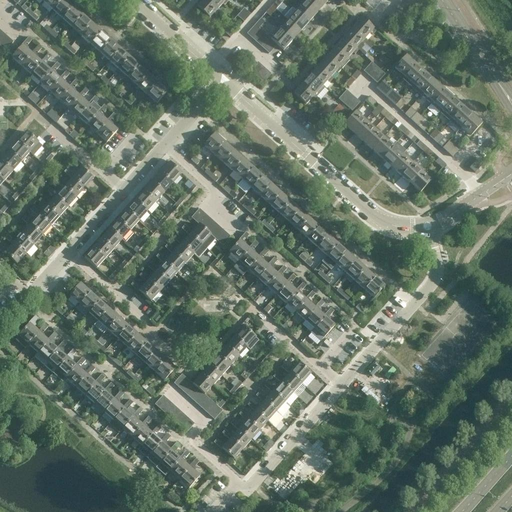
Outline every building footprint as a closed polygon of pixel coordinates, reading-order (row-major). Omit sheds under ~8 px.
[(45,0),(44,2),(53,11),(62,0),(45,0)] [(65,0),(62,0),(53,11),(62,19),(73,7),(65,0)] [(221,11),(208,0),(203,0),(197,7),(209,19),(214,14),(216,16),(221,11)] [(229,2),(227,0),(208,0),(221,11),(218,8),(222,4),(224,7),(229,2)] [(282,3),(278,0),(276,0),(272,6),(276,10),(282,3)] [(317,13),(302,0),(301,0),(302,0),(304,2),(300,6),(298,4),(294,9),(309,22),(317,13)] [(302,0),(317,13),(325,3),(321,0),(302,0)] [(405,0),(403,0),(401,3),(409,11),(413,7),(405,0)] [(401,3),(396,8),(405,16),(409,11),(401,3)] [(276,10),(272,6),(265,13),(269,17),(276,10)] [(73,7),(62,19),(72,28),(83,16),(73,7)] [(405,16),(396,8),(393,12),(402,20),(405,16)] [(30,17),(33,14),(27,9),(25,12),(30,17)] [(240,12),(247,18),(250,15),(244,9),(240,12)] [(290,14),(286,18),(301,32),(309,22),(294,9),(293,10),(296,12),(292,16),(290,14)] [(237,16),(244,22),(247,18),(240,12),(237,16)] [(393,12),(388,17),(397,25),(402,20),(393,12)] [(83,16),(72,28),(81,36),(92,24),(83,16)] [(301,32),(286,18),(285,19),(287,21),(284,25),(281,23),(277,28),(292,41),(301,32)] [(361,18),(352,27),(367,41),(367,40),(365,38),(369,34),(371,36),(376,31),(361,18)] [(247,34),(251,38),(259,29),(259,28),(264,22),(260,19),(255,25),(247,34)] [(92,24),(81,36),(91,44),(101,32),(92,24)] [(49,34),(52,31),(46,26),(43,28),(49,34)] [(352,27),(344,37),(358,50),(359,49),(357,47),(360,43),(363,45),(367,41),(352,27)] [(223,31),(230,38),(233,34),(226,28),(223,31)] [(273,33),(269,37),(269,38),(273,41),(277,45),(284,51),(292,41),(277,28),(277,29),(279,31),(275,35),(273,33)] [(259,29),(251,38),(256,42),(264,33),(259,29)] [(101,32),(91,44),(100,53),(111,41),(101,32)] [(264,33),(256,42),(260,46),(268,37),(264,33)] [(4,34),(0,39),(0,46),(1,47),(9,38),(4,34)] [(268,37),(260,46),(265,50),(273,41),(269,38),(269,37),(268,37)] [(344,37),(335,46),(350,60),(351,59),(348,57),(352,52),(354,55),(358,50),(344,37)] [(9,38),(1,47),(5,51),(13,42),(9,38)] [(111,41),(100,53),(110,61),(120,49),(111,41)] [(277,45),(273,41),(265,50),(269,54),(277,45)] [(68,51),(71,48),(65,42),(62,45),(68,51)] [(32,54),(22,46),(10,60),(12,61),(13,59),(21,66),(19,68),(20,68),(32,54)] [(350,60),(335,46),(327,56),(342,69),(350,60)] [(120,49),(110,61),(119,70),(130,58),(120,49)] [(32,54),(20,68),(21,69),(22,68),(30,75),(29,76),(29,77),(41,63),(32,54)] [(327,56),(318,65),(333,79),(333,78),(331,76),(335,72),(337,74),(342,69),(327,56)] [(398,76),(402,80),(416,65),(406,56),(394,69),(399,74),(398,76)] [(130,58),(119,70),(128,78),(139,66),(130,58)] [(87,68),(90,65),(84,59),(81,62),(87,68)] [(257,62),(249,71),(254,75),(262,66),(257,62)] [(371,62),(363,71),(368,76),(376,67),(371,62)] [(41,63),(29,77),(30,78),(32,76),(40,83),(38,85),(39,85),(51,71),(41,63)] [(318,65),(310,75),(325,88),(325,87),(323,85),(327,81),(329,83),(333,79),(318,65)] [(416,65),(402,80),(403,80),(405,78),(409,82),(407,84),(412,88),(425,73),(416,65)] [(139,66),(128,78),(138,87),(149,75),(139,66)] [(262,66),(254,75),(259,80),(267,71),(262,66)] [(376,67),(368,76),(372,80),(380,71),(376,67)] [(51,71),(39,85),(40,86),(41,84),(49,92),(48,93),(48,94),(60,80),(51,71)] [(267,71),(259,80),(263,83),(271,74),(267,71)] [(351,77),(355,81),(361,74),(357,71),(351,77)] [(380,71),(372,80),(377,83),(385,74),(380,71)] [(425,73),(412,88),(416,92),(421,96),(435,81),(425,73)] [(149,75),(138,87),(147,95),(158,83),(149,75)] [(310,75),(302,84),(316,98),(317,97),(314,95),(318,90),(321,93),(325,88),(310,75)] [(103,76),(100,79),(106,84),(109,81),(103,76)] [(345,84),(347,86),(349,88),(355,81),(351,77),(345,84)] [(60,80),(48,94),(49,94),(50,93),(59,100),(70,88),(60,80)] [(435,81),(421,96),(422,97),(424,95),(428,99),(426,101),(431,105),(444,90),(435,81)] [(386,85),(382,82),(376,89),(380,92),(386,85)] [(158,83),(147,95),(157,104),(168,92),(158,83)] [(316,98),(302,84),(293,94),(305,105),(310,100),(312,102),(316,98)] [(70,88),(59,100),(58,102),(59,103),(60,102),(68,109),(79,97),(70,88)] [(346,90),(338,99),(343,104),(351,95),(346,90)] [(444,90),(431,105),(432,106),(433,104),(438,107),(436,109),(440,113),(453,98),(444,90)] [(125,101),(127,98),(122,93),(119,96),(125,101)] [(347,108),(355,99),(351,95),(343,104),(347,108)] [(372,106),(376,102),(369,96),(365,100),(372,106)] [(395,106),(401,99),(397,96),(391,103),(395,106)] [(79,97),(68,109),(69,109),(67,111),(68,112),(70,110),(78,117),(76,119),(89,105),(79,97)] [(453,98),(440,113),(441,114),(443,112),(447,116),(446,118),(449,122),(463,107),(453,98)] [(355,99),(347,108),(351,111),(359,102),(355,99)] [(395,106),(399,109),(405,103),(401,99),(395,106)] [(89,105),(76,119),(78,120),(79,118),(87,125),(86,127),(98,113),(89,105)] [(384,117),(388,113),(381,107),(378,111),(384,117)] [(463,107),(449,122),(450,122),(452,120),(456,124),(454,126),(459,130),(472,115),(463,107)] [(415,124),(421,117),(410,108),(404,115),(415,124)] [(357,110),(344,125),(353,134),(367,119),(366,118),(364,120),(360,117),(362,115),(357,110)] [(98,113),(86,127),(87,128),(88,127),(96,134),(95,136),(108,122),(98,113)] [(391,123),(395,119),(388,113),(384,117),(391,123)] [(472,115),(459,130),(460,130),(461,128),(465,132),(464,134),(469,139),(482,124),(472,115)] [(429,125),(424,119),(421,117),(415,124),(418,126),(423,131),(429,125)] [(371,123),(367,119),(353,134),(363,142),(376,128),(375,127),(373,129),(369,125),(371,123)] [(117,131),(108,122),(95,136),(96,137),(98,135),(106,143),(117,131)] [(404,134),(407,130),(400,124),(397,128),(404,134)] [(380,131),(376,128),(363,142),(372,151),(385,136),(385,135),(383,137),(378,134),(380,131)] [(410,140),(414,136),(407,130),(404,134),(410,140)] [(433,140),(439,133),(435,130),(429,136),(433,140)] [(42,147),(26,132),(17,142),(29,153),(33,156),(42,147)] [(433,140),(436,143),(443,136),(439,133),(433,140)] [(225,142),(215,134),(204,146),(214,154),(225,142)] [(390,140),(385,136),(372,151),(382,159),(395,144),(394,143),(392,146),(388,142),(390,140)] [(422,151),(426,147),(419,141),(416,145),(422,151)] [(29,153),(17,142),(8,151),(21,162),(29,153)] [(234,151),(225,143),(225,142),(214,154),(223,163),(234,151)] [(449,142),(442,149),(452,157),(458,150),(449,142)] [(400,149),(395,144),(382,159),(391,168),(404,153),(404,152),(402,155),(398,151),(400,149)] [(429,157),(433,153),(426,147),(422,151),(429,157)] [(21,162),(8,151),(0,160),(0,161),(12,172),(21,162)] [(243,159),(235,152),(234,151),(223,163),(232,171),(243,159)] [(414,161),(404,153),(391,168),(400,176),(414,161)] [(53,157),(50,154),(45,160),(48,163),(53,157)] [(191,160),(196,165),(199,162),(193,157),(191,160)] [(442,168),(445,164),(438,158),(435,162),(442,168)] [(243,159),(232,171),(242,180),(253,168),(243,159)] [(477,160),(469,168),(475,173),(482,165),(477,160)] [(12,172),(0,161),(0,178),(3,181),(12,172)] [(423,170),(414,161),(400,176),(410,184),(423,170)] [(181,174),(169,163),(161,173),(173,184),(181,174)] [(262,176),(255,170),(253,168),(242,180),(251,188),(262,176)] [(81,169),(76,174),(74,173),(71,173),(66,169),(63,173),(71,179),(72,178),(84,189),(85,191),(87,189),(85,188),(93,180),(81,169)] [(210,177),(213,175),(207,169),(204,172),(210,177)] [(423,170),(410,184),(420,193),(431,181),(426,176),(428,174),(423,170)] [(173,184),(161,173),(152,182),(164,193),(173,184)] [(272,185),(262,176),(251,188),(261,197),(272,185)] [(71,179),(64,188),(76,199),(77,200),(78,198),(77,197),(84,189),(72,178),(71,179)] [(164,193),(152,182),(144,192),(156,203),(164,193)] [(272,185),(261,197),(270,205),(281,193),(272,185)] [(223,189),(234,199),(237,196),(226,186),(223,189)] [(19,195),(24,189),(21,187),(16,193),(19,195)] [(55,197),(67,208),(69,209),(70,208),(69,207),(76,199),(64,188),(55,197)] [(156,203),(144,192),(135,201),(147,212),(156,203)] [(281,193),(270,205),(280,214),(290,202),(281,193)] [(55,197),(47,207),(59,218),(60,219),(62,217),(60,216),(67,208),(55,197)] [(147,212),(135,201),(127,211),(139,222),(147,212)] [(300,210),(290,202),(280,214),(289,222),(300,210)] [(245,203),(242,206),(248,211),(250,208),(245,203)] [(47,207),(38,216),(50,227),(51,228),(53,227),(52,226),(59,218),(47,207)] [(191,218),(196,222),(204,213),(199,209),(191,218)] [(309,219),(300,210),(289,222),(298,231),(309,219)] [(139,222),(127,211),(118,220),(130,231),(139,222)] [(204,213),(196,222),(198,224),(200,226),(208,217),(204,213)] [(50,227),(38,216),(30,226),(42,237),(43,238),(44,236),(43,235),(50,227)] [(162,225),(167,219),(164,217),(159,222),(162,225)] [(208,217),(200,226),(205,231),(213,221),(208,217)] [(319,227),(309,219),(298,231),(308,239),(319,227)] [(118,220),(110,229),(122,240),(125,243),(133,234),(130,231),(118,220)] [(266,228),(269,225),(263,220),(261,223),(266,228)] [(213,221),(205,231),(209,235),(217,226),(213,221)] [(205,231),(200,226),(198,224),(189,234),(207,250),(215,240),(214,239),(209,235),(205,231)] [(30,226),(21,235),(33,246),(35,247),(36,246),(35,245),(42,237),(30,226)] [(217,226),(209,235),(214,239),(222,230),(217,226)] [(328,236),(319,227),(308,239),(317,248),(328,236)] [(122,240),(110,229),(101,239),(114,250),(122,240)] [(222,230),(214,239),(215,240),(218,243),(226,234),(222,230)] [(189,234),(188,236),(181,244),(193,255),(198,259),(207,250),(189,234)] [(226,234),(218,243),(223,247),(231,238),(226,234)] [(21,235),(13,245),(25,255),(26,257),(28,255),(26,254),(33,246),(21,235)] [(337,244),(328,236),(317,248),(327,256),(337,244)] [(285,245),(288,242),(282,237),(279,240),(285,245)] [(114,250),(101,239),(93,248),(105,259),(114,250)] [(249,249),(240,241),(229,253),(238,262),(249,249)] [(181,244),(180,245),(173,253),(185,264),(193,255),(181,244)] [(337,244),(327,256),(336,265),(347,253),(337,244)] [(25,255),(13,245),(4,254),(16,265),(17,265),(18,266),(19,264),(18,263),(25,255)] [(105,259),(93,248),(84,258),(96,269),(105,259)] [(259,258),(249,249),(238,262),(248,270),(259,258)] [(132,252),(130,254),(125,260),(128,263),(135,254),(132,252)] [(173,253),(166,261),(158,254),(155,257),(163,264),(164,263),(176,274),(185,264),(173,253)] [(356,261),(347,253),(336,265),(345,273),(356,261)] [(304,262),(307,259),(301,254),(298,257),(304,262)] [(259,258),(248,270),(257,278),(268,266),(259,258)] [(128,263),(125,260),(116,269),(119,272),(128,263)] [(366,269),(356,261),(345,273),(355,281),(366,269)] [(164,263),(163,264),(156,272),(168,283),(176,274),(164,263)] [(277,275),(268,266),(257,278),(266,287),(277,275)] [(366,269),(355,281),(364,290),(375,278),(366,269)] [(323,279),(326,276),(320,271),(317,274),(323,279)] [(156,272),(154,274),(147,282),(159,293),(168,283),(156,272)] [(287,283),(277,275),(266,287),(276,295),(287,283)] [(375,278),(364,290),(374,299),(385,287),(375,278)] [(159,293),(147,282),(138,291),(151,302),(159,293)] [(296,292),(287,283),(276,295),(285,304),(296,292)] [(79,305),(90,293),(80,284),(69,296),(79,305)] [(306,300),(296,292),(285,304),(295,312),(306,300)] [(88,313),(99,301),(91,294),(90,293),(79,305),(80,306),(88,313)] [(315,309),(306,300),(295,312),(304,321),(315,309)] [(98,322),(109,310),(101,303),(99,301),(88,313),(90,315),(97,321),(98,322)] [(315,309),(304,321),(302,323),(311,332),(314,329),(324,317),(315,309)] [(107,330),(118,318),(112,313),(109,310),(98,322),(97,321),(94,325),(103,334),(107,330)] [(324,317),(314,329),(323,338),(334,326),(324,317)] [(107,330),(117,339),(127,327),(118,318),(107,330)] [(75,328),(78,325),(72,320),(70,323),(75,328)] [(39,333),(29,324),(15,340),(25,349),(39,333)] [(126,347),(137,335),(133,331),(127,327),(117,339),(122,343),(126,347)] [(244,328),(235,337),(247,348),(250,351),(259,341),(244,328)] [(39,333),(25,349),(34,357),(48,341),(39,333)] [(136,356),(146,344),(143,341),(137,335),(126,347),(132,353),(136,356)] [(94,345),(97,342),(91,337),(88,339),(94,345)] [(235,337),(226,347),(238,358),(247,348),(235,337)] [(48,341),(34,357),(43,366),(58,350),(48,341)] [(145,364),(156,352),(154,350),(146,344),(136,356),(143,362),(145,364)] [(226,347),(218,356),(230,367),(238,358),(226,347)] [(58,350),(43,366),(53,374),(67,358),(58,350)] [(154,373),(165,361),(164,360),(156,352),(145,364),(153,372),(154,373)] [(113,362),(116,359),(110,354),(107,357),(113,362)] [(218,356),(209,365),(221,376),(230,367),(218,356)] [(67,358),(53,374),(62,383),(64,380),(77,367),(67,358)] [(164,381),(175,369),(165,361),(154,373),(164,381)] [(254,371),(259,365),(256,363),(251,368),(254,371)] [(288,374),(289,373),(303,385),(305,383),(303,382),(310,374),(298,363),(293,369),(287,367),(284,370),(288,374)] [(209,365),(201,375),(213,386),(221,376),(209,365)] [(86,375),(77,367),(64,380),(65,381),(66,380),(74,387),(73,388),(74,389),(86,375)] [(132,379),(135,376),(129,370),(126,373),(132,379)] [(289,373),(288,374),(281,383),(293,394),(296,396),(299,396),(305,389),(305,387),(303,385),(289,373)] [(95,384),(86,375),(74,389),(75,390),(76,388),(84,396),(83,397),(95,384)] [(182,375),(174,384),(178,388),(186,379),(182,375)] [(213,386),(201,375),(192,385),(195,387),(200,391),(204,395),(204,396),(213,386)] [(186,379),(178,388),(183,392),(191,383),(186,379)] [(237,390),(242,384),(239,381),(234,387),(237,390)] [(191,383),(183,392),(187,396),(195,387),(192,385),(191,383)] [(281,383),(272,392),(284,403),(285,403),(286,404),(287,402),(286,401),(293,394),(281,383)] [(105,392),(95,384),(83,397),(84,398),(85,397),(93,404),(92,405),(93,406),(105,392)] [(145,390),(151,395),(154,392),(148,387),(145,390)] [(195,387),(187,396),(192,400),(200,391),(195,387)] [(200,391),(192,400),(196,404),(204,395),(200,391)] [(114,401),(105,392),(93,406),(93,407),(95,405),(103,412),(101,414),(102,414),(114,401)] [(272,392),(264,401),(280,416),(288,406),(284,403),(272,392)] [(204,395),(196,404),(201,408),(209,399),(204,396),(204,395)] [(155,405),(159,409),(167,400),(163,396),(155,405)] [(209,399),(201,408),(205,412),(213,403),(209,399)] [(159,409),(164,413),(172,404),(167,400),(159,409)] [(222,400),(216,406),(218,407),(219,409),(225,403),(222,400)] [(124,409),(114,401),(102,414),(103,415),(104,414),(112,421),(111,422),(111,423),(124,409)] [(264,401),(255,411),(268,422),(271,425),(280,416),(264,401)] [(213,403),(205,412),(210,416),(218,407),(216,406),(213,403)] [(172,404),(164,413),(168,417),(176,408),(172,404)] [(218,407),(210,416),(214,420),(222,411),(219,409),(218,407)] [(176,408),(168,417),(173,421),(181,412),(176,408)] [(133,418),(124,409),(111,423),(112,423),(113,422),(121,429),(120,431),(121,431),(133,418)] [(268,422),(255,411),(247,420),(259,431),(260,432),(262,431),(260,430),(268,422)] [(181,412),(173,421),(177,425),(185,416),(181,412)] [(177,425),(182,429),(190,420),(185,416),(177,425)] [(142,426),(133,418),(121,431),(121,432),(123,430),(131,438),(129,439),(130,440),(142,426)] [(194,424),(190,420),(182,429),(186,433),(194,424)] [(247,420),(238,430),(251,441),(252,442),(253,440),(252,439),(259,431),(247,420)] [(152,434),(142,426),(130,440),(131,440),(132,439),(140,446),(139,448),(140,448),(152,434)] [(238,430),(230,439),(242,450),(244,451),(245,450),(244,449),(251,441),(238,430)] [(161,443),(152,434),(140,448),(141,449),(142,448),(150,455),(148,456),(149,456),(161,443)] [(242,450),(230,439),(221,449),(233,460),(234,460),(235,461),(236,459),(235,458),(242,450)] [(161,443),(149,456),(147,458),(148,460),(155,466),(157,467),(158,465),(171,451),(161,443)] [(171,451),(158,465),(159,466),(160,464),(168,472),(167,473),(168,473),(180,460),(171,451)] [(189,468),(180,460),(168,473),(169,474),(170,473),(178,480),(177,481),(177,482),(189,468)] [(199,477),(189,468),(177,482),(178,483),(179,481),(188,489),(199,477)]
